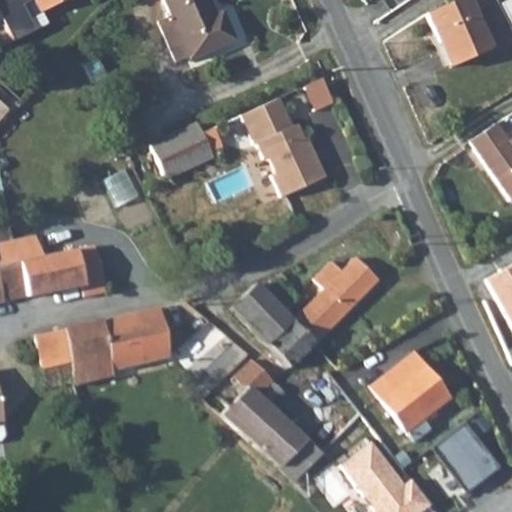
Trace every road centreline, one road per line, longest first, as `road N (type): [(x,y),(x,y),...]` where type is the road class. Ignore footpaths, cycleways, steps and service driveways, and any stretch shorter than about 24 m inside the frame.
road 1 (residential): [(0,320),(79,312),(263,263),(410,179)]
road 2 (tertiary): [(410,179),(511,408)]
road 3 (unknown): [(202,105),(353,45),(403,0)]
road 4 (tertiary): [(331,0),(410,179)]
